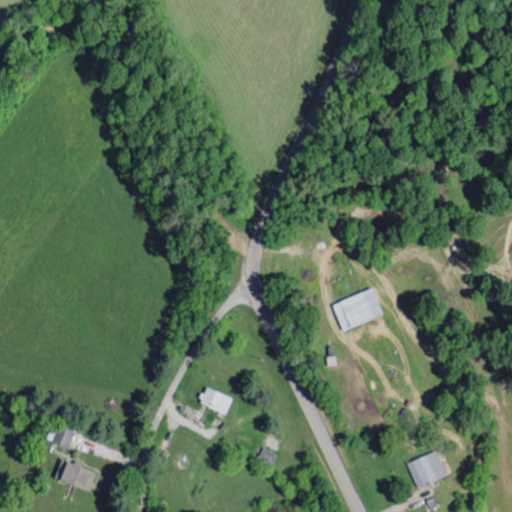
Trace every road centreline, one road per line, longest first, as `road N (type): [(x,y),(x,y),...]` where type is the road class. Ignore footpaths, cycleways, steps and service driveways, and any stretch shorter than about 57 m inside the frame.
road 1 (tertiary): [(357,511),(255,295),(256,256)]
road 2 (residential): [(256,256),(352,0)]
